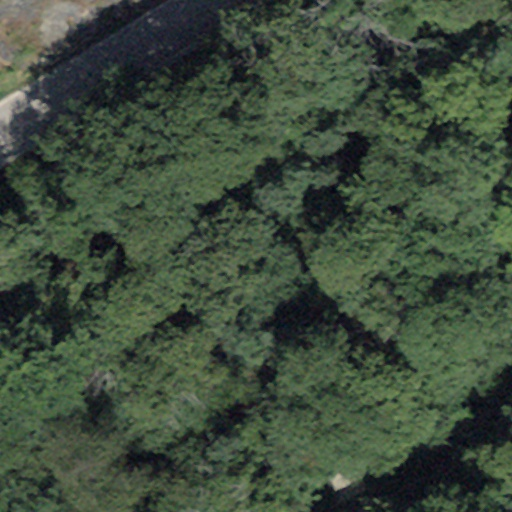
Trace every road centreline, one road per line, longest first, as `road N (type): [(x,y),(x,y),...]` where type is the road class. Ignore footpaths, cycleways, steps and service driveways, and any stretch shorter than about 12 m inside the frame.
road 1 (tertiary): [(0,132),(220,0)]
road 2 (track): [(511,446),(381,511)]
